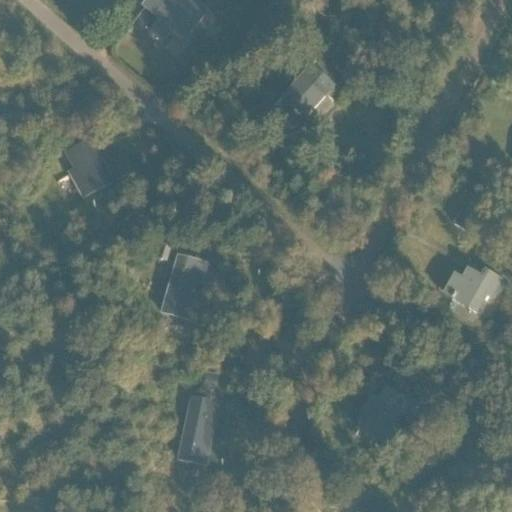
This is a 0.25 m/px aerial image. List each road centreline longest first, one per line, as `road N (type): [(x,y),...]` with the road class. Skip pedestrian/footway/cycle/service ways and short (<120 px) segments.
road 1 (residential): [(350,291),(24,0)]
road 2 (residential): [(350,291),(502,0)]
road 3 (residential): [(278,511),(288,419),(350,291)]
